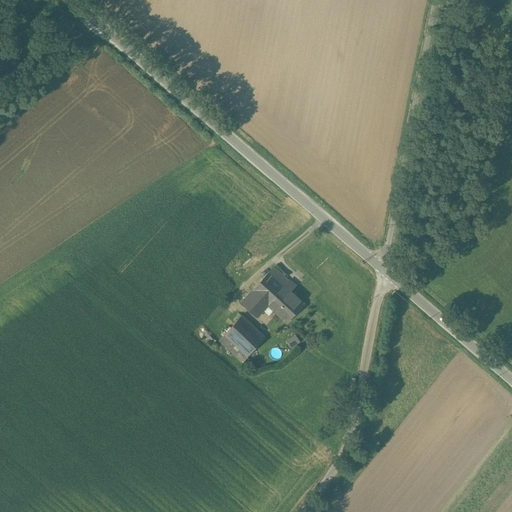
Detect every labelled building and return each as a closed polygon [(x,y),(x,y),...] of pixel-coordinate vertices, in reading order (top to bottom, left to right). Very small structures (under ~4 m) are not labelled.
[(285,277),(274,267),(270,272),(290,291),(294,287),(285,278),(285,277)] [(290,291),(270,272),(242,302),(257,317),(268,305),(287,323),(304,304),(290,291)] [(265,337),(242,315),(224,335),(248,357),(265,337)] [(295,332),(285,339),(290,347),(300,340),(295,332)] [(248,357),(224,335),(219,341),(243,363),(248,357)]
